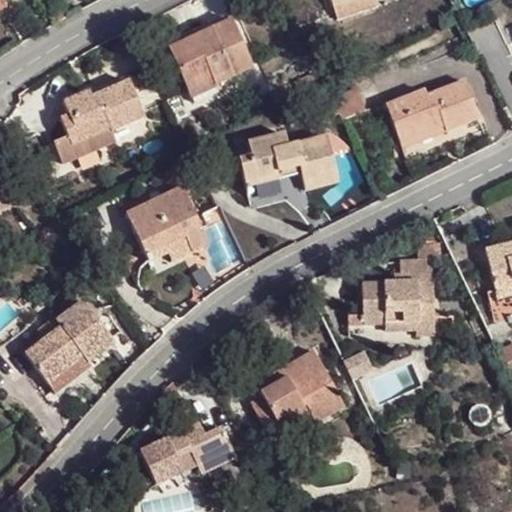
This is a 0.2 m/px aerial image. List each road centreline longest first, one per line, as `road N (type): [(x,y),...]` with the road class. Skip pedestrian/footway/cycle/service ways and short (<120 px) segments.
road 1 (residential): [(23,511),(161,362),(235,303),(511,157)]
road 2 (residential): [(144,0),(0,81)]
